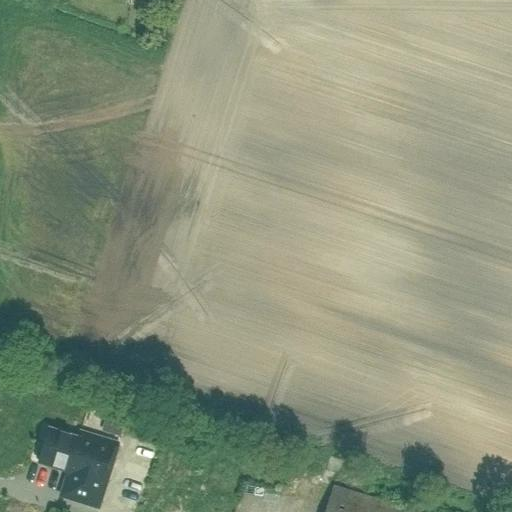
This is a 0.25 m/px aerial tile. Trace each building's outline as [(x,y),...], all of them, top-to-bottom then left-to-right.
[(91,409),(88,429),(100,431),(104,412),(91,409)] [(81,433),(78,440),(48,431),(43,449),(39,448),(36,460),(39,461),(38,464),(68,473),(60,497),(98,509),(119,445),(81,433)] [(178,455),(171,478),(182,482),(190,459),(178,455)] [(209,465),(201,488),(224,495),(232,472),(209,465)] [(409,511),(333,488),(325,511),(409,511)] [(165,497),(160,511),(172,511),(176,501),(165,497)]
